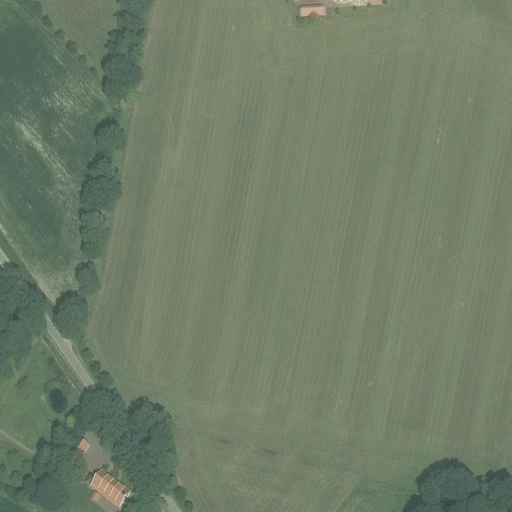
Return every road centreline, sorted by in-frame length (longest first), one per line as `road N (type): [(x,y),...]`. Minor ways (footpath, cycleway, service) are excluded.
road 1 (track): [(153,0),(96,290),(65,348)]
road 2 (unclassified): [(174,511),(0,257)]
